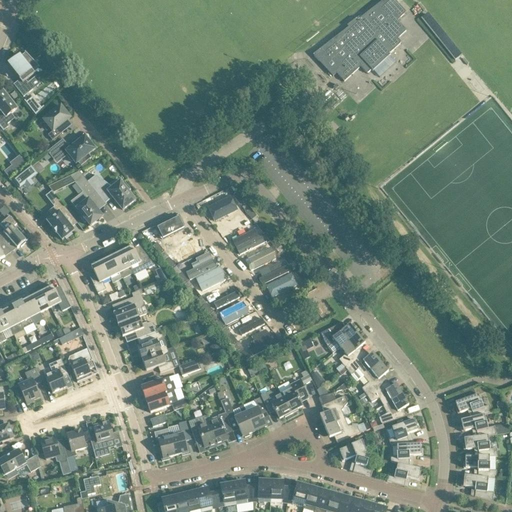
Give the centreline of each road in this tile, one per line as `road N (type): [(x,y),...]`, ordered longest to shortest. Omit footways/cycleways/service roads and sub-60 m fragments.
road 1 (residential): [(437,504),(444,460),(428,397),(320,256),(244,175)]
road 2 (residential): [(66,254),(244,175)]
road 3 (residential): [(121,387),(66,254)]
